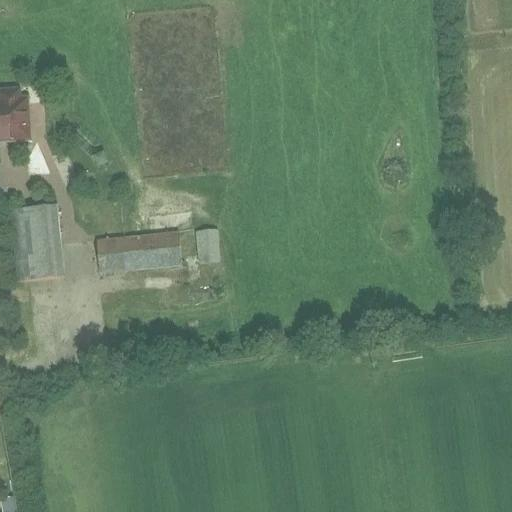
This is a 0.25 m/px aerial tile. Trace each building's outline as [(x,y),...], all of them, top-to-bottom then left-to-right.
[(20,104),(19,91),(0,92),(0,138),(11,138),(11,141),(30,140),(28,108),(27,108),(27,107),(27,106),(25,105),(25,104),(23,104),(20,104)] [(18,284),(63,279),(56,207),(11,211),(18,284)] [(220,264),(217,232),(196,234),(199,266),(220,264)] [(100,275),(182,267),(179,234),(96,242),(100,275)] [(201,287),(202,298),(230,297),(230,286),(201,287)]
